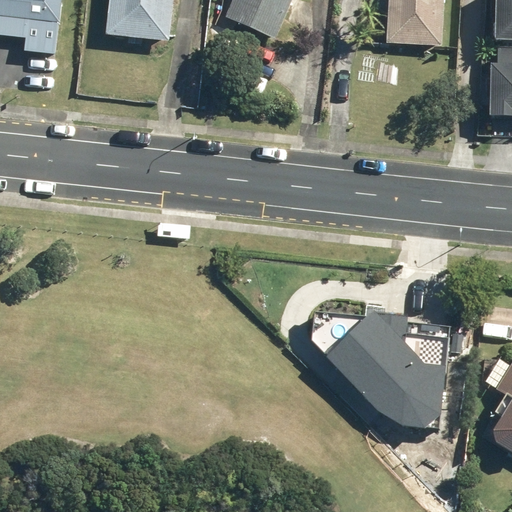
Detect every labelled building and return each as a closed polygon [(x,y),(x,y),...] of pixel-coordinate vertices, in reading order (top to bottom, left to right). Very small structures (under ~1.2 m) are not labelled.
[(26,52),(58,55),(63,0),(0,0),(0,35),(28,38),(26,52)] [(115,0),(112,33),(177,41),(181,0),(115,0)] [(238,0),(231,18),(282,40),(300,0),(238,0)] [(448,45),(451,0),(398,0),(395,41),(448,45)] [(511,0),(495,0),(494,38),(511,38),(511,0)] [(511,49),(499,49),(498,63),(494,63),(492,112),(511,112),(511,49)] [(386,307),(335,353),(382,404),(407,421),(432,424),(448,409),(453,361),(433,359),(386,307)] [(511,368),(500,384),(511,393),(483,430),(511,452),(511,368)]
